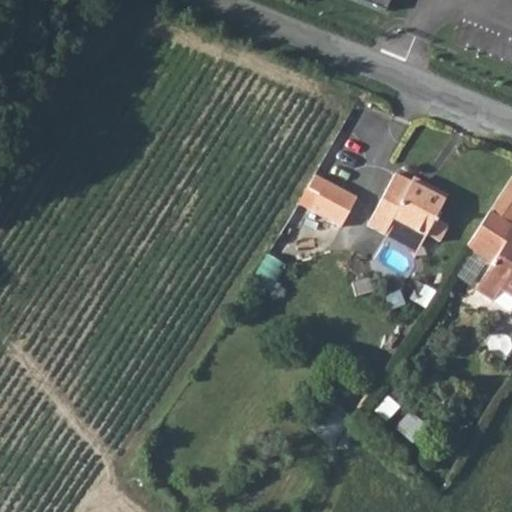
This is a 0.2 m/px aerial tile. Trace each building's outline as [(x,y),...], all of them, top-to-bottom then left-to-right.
[(359,0),(386,11),(390,0),(359,0)] [(393,172),(366,223),(381,233),(388,222),(422,239),(424,235),(437,240),(447,222),(435,214),(445,194),(444,190),(424,181),(420,187),(393,172)] [(339,225),(355,196),(313,174),(305,187),(316,193),(308,208),(339,225)] [(511,177),(478,230),(502,243),(495,254),(475,284),(492,295),(498,286),(511,294),(511,223),(510,222),(511,217),(511,177)] [(478,230),(472,240),(495,254),(502,243),(478,230)]
